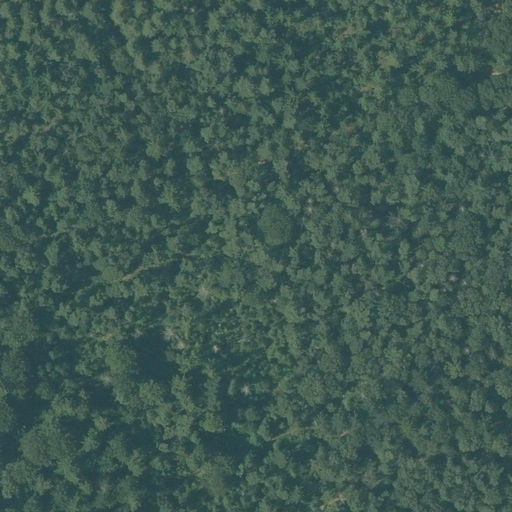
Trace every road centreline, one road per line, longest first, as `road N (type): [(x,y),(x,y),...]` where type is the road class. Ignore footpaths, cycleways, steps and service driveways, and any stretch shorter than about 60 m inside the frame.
road 1 (track): [(0,265),(511,84)]
road 2 (track): [(511,373),(134,511)]
road 3 (track): [(0,377),(57,511)]
